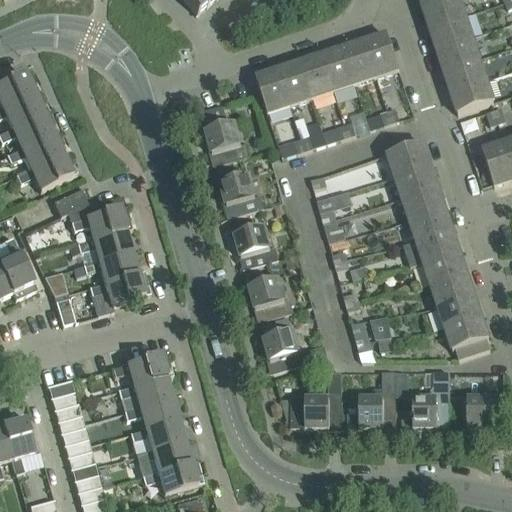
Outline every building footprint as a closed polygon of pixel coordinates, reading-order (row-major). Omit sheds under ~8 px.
[(180,0),(196,18),(195,19),(195,20),(219,0),(180,0)] [(464,19),(457,0),(448,0),(421,9),(429,31),(464,19)] [(471,41),(464,19),(429,31),(436,53),(471,41)] [(398,75),(386,39),(365,46),(376,82),(398,75)] [(478,63),(471,41),(436,53),(443,74),(478,63)] [(376,82),(365,46),(343,53),(355,89),(376,82)] [(355,89),(343,53),(321,60),(333,96),(355,89)] [(333,96),(321,60),(300,68),(311,103),(333,96)] [(486,84),(478,63),(443,74),(450,96),(486,84)] [(311,103),(300,68),(278,75),(290,111),(311,103)] [(290,111),(278,75),(255,82),(267,118),(290,111)] [(0,109),(2,113),(2,114),(34,100),(33,99),(30,91),(35,88),(30,76),(0,88),(0,109)] [(493,107),(486,84),(450,96),(457,118),(493,107)] [(45,109),(39,97),(39,96),(33,99),(34,100),(2,114),(2,113),(0,113),(0,124),(6,122),(11,134),(11,135),(43,120),(43,119),(39,112),(45,109)] [(228,129),(223,111),(200,117),(215,171),(249,161),(246,148),(240,149),(234,127),(228,129)] [(395,113),(388,116),(392,128),(399,125),(395,113)] [(501,113),(494,115),(498,127),(505,125),(501,113)] [(498,127),(494,115),(486,118),(490,130),(498,127)] [(54,129),(49,117),(49,116),(43,119),(43,120),(11,135),(11,134),(0,139),(0,147),(1,149),(15,142),(20,154),(21,155),(53,140),(52,139),(49,132),(54,129)] [(392,128),(388,116),(380,118),(384,131),(392,128)] [(352,127),(344,129),(348,142),(356,140),(352,127)] [(348,142),(344,129),(336,132),(340,145),(348,142)] [(64,150),(58,138),(58,137),(52,139),(53,140),(21,155),(20,154),(6,161),(10,169),(24,162),(30,174),(30,175),(62,161),(61,159),(58,152),(64,150)] [(308,141),(301,143),(305,156),(312,154),(308,141)] [(305,156),(301,143),(293,146),(297,159),(305,156)] [(430,169),(423,147),(387,159),(395,181),(430,169)] [(511,184),(511,170),(504,148),(482,155),(494,191),(511,184)] [(73,170),(68,158),(67,157),(61,159),(62,161),(30,175),(30,174),(15,181),(19,189),(34,183),(40,196),(72,182),(67,173),(73,170)] [(438,191),(430,169),(395,181),(402,203),(438,191)] [(248,179),(239,182),(220,187),(230,222),(264,213),(260,200),(254,201),(248,179)] [(323,182),(311,185),(313,193),(326,190),(323,182)] [(445,213),(438,191),(402,203),(409,225),(445,213)] [(84,193),(53,207),(59,222),(91,208),(84,193)] [(89,232),(92,245),(92,246),(126,237),(123,227),(129,226),(126,212),(125,212),(122,200),(91,209),(96,220),(86,223),(86,224),(71,228),(73,236),(89,232)] [(452,235),(445,213),(409,225),(416,247),(452,235)] [(332,215),(320,218),(323,227),(335,223),(332,215)] [(249,235),(246,223),(231,227),(245,274),(279,265),(275,252),(269,253),(263,232),(249,235)] [(337,231),(335,223),(323,227),(325,235),(337,231)] [(459,256),(452,235),(416,247),(424,268),(459,256)] [(77,250),(69,252),(71,260),(79,258),(95,254),(98,266),(99,268),(132,258),(126,237),(92,246),(92,245),(77,249),(77,250)] [(0,265),(0,272),(12,299),(13,298),(15,305),(23,301),(36,295),(28,277),(19,257),(12,243),(4,247),(10,261),(0,265)] [(344,256),(332,259),(334,267),(347,264),(344,256)] [(466,278),(459,256),(424,268),(431,290),(466,278)] [(295,257),(284,261),(286,271),(298,267),(295,257)] [(138,280),(138,278),(132,258),(99,268),(98,266),(83,271),(85,279),(101,275),(104,288),(105,289),(138,280)] [(349,272),(347,264),(334,267),(337,275),(349,272)] [(275,271),(246,279),(259,326),(293,317),(290,304),(284,305),(275,271)] [(0,272),(0,304),(12,299),(0,272)] [(357,275),(344,278),(346,286),(359,283),(357,275)] [(142,292),(148,290),(144,276),(138,278),(138,280),(105,289),(104,288),(89,292),(97,322),(114,317),(112,311),(144,302),(142,292)] [(474,300),(466,278),(431,290),(438,312),(474,300)] [(356,297),(343,300),(346,308),(358,305),(356,297)] [(481,321),(474,300),(438,312),(445,333),(481,321)] [(68,304),(56,307),(62,331),(75,328),(68,304)] [(360,313),(358,305),(346,308),(348,316),(360,313)] [(488,344),(481,321),(445,333),(453,356),(455,355),(458,364),(490,353),(487,344),(488,344)] [(264,343),(274,378),(327,363),(323,350),(298,357),(289,322),(261,330),(264,343)] [(367,338),(355,341),(357,349),(369,346),(367,338)] [(372,354),(369,346),(357,349),(359,357),(372,354)] [(171,372),(167,358),(112,374),(114,382),(129,378),(133,391),(133,392),(167,383),(164,374),(171,372)] [(282,404),(281,404),(289,432),(305,432),(305,433),(329,433),(342,433),(342,424),(342,397),(342,377),(332,377),(332,397),(328,397),(328,403),(290,403),(290,404),(282,404)] [(359,418),(347,419),(347,433),(383,433),(396,433),(396,424),(396,397),(396,377),(382,377),(382,393),(376,393),(371,396),(371,403),(359,403),(359,418)] [(399,421),(399,431),(413,431),(413,433),(437,433),(449,433),(449,424),(449,415),(449,400),(450,397),(450,395),(450,377),(434,377),(434,388),(424,403),(413,403),(413,421),(399,421)] [(173,404),(167,383),(133,392),(133,391),(118,395),(120,404),(135,400),(139,413),(139,414),(173,404)] [(74,398),(71,385),(47,392),(50,404),(74,398)] [(503,424),(503,397),(490,397),(490,404),(467,403),(467,433),(491,433),(491,424),(503,424)] [(78,409),(74,398),(50,404),(54,416),(78,409)] [(179,426),(173,404),(139,414),(139,413),(124,417),(126,426),(141,421),(145,434),(145,435),(179,426)] [(81,421),(78,409),(54,416),(57,428),(81,421)] [(14,421),(1,425),(0,425),(0,426),(2,432),(3,431),(12,465),(11,465),(16,481),(24,478),(20,463),(34,459),(25,425),(15,428),(14,421)] [(84,433),(81,421),(57,428),(60,440),(84,433)] [(185,447),(179,426),(145,435),(145,434),(130,438),(132,447),(148,443),(151,456),(151,457),(185,447)] [(3,431),(2,432),(0,432),(0,484),(3,484),(0,474),(0,468),(11,465),(12,465),(3,431)] [(88,445),(84,433),(60,440),(64,451),(88,445)] [(91,457),(88,445),(64,451),(67,463),(91,457)] [(191,467),(185,447),(151,457),(151,456),(136,460),(142,482),(157,477),(158,478),(191,469),(191,467)] [(94,468),(91,457),(67,463),(70,475),(94,468)] [(157,477),(142,482),(144,490),(160,486),(164,500),(164,501),(197,491),(197,490),(204,488),(201,479),(198,467),(197,466),(191,467),(191,469),(158,478),(157,477)] [(98,480),(94,468),(70,475),(74,487),(98,480)] [(101,492),(98,480),(74,487),(77,499),(101,492)] [(104,504),(101,492),(77,499),(80,511),(104,504)] [(202,511),(201,503),(178,508),(178,511),(202,511)]
